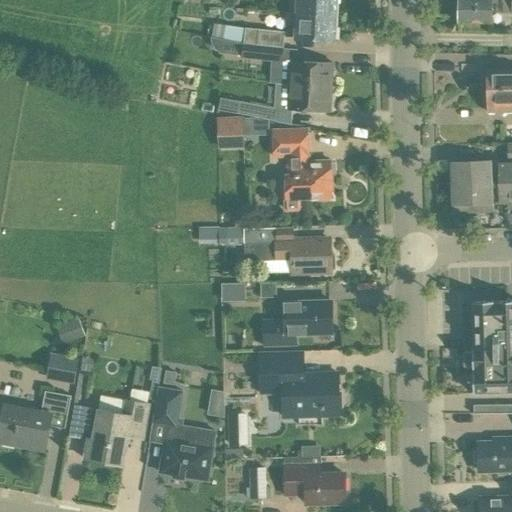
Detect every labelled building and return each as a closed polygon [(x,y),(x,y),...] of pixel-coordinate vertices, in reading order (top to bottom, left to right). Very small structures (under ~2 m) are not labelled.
[(296,0),(296,12),(296,13),(335,15),(335,0),(296,0)] [(511,0),(458,0),(458,22),(491,23),(491,8),(511,9),(511,13),(511,0)] [(287,11),(286,24),(296,24),(295,39),(334,41),(334,40),(333,40),(335,15),(296,13),(296,12),(287,11)] [(235,34),(235,22),(218,22),(217,33),(235,34)] [(245,28),(244,44),(283,48),(285,32),(245,28)] [(222,41),(220,55),(230,56),(242,57),(273,61),(282,62),(282,60),(283,48),(244,44),(244,45),(231,42),(222,41)] [(293,61),(292,85),(332,87),(333,63),(298,61),(293,61)] [(487,72),(482,75),(482,84),(488,87),(488,88),(511,88),(511,70),(487,70),(487,72)] [(292,85),(290,109),(292,109),(293,109),(330,111),(332,87),(292,85)] [(488,94),(486,96),(486,102),(488,105),(488,110),(511,109),(511,88),(488,88),(488,94)] [(240,100),(220,97),(218,109),(238,113),(276,120),(279,108),(240,100)] [(243,136),(242,118),(242,115),(218,116),(218,137),(243,136)] [(314,126),(277,127),(278,158),(290,157),(291,174),(287,174),(289,208),(292,207),(292,211),(304,211),(306,207),(306,199),(325,198),(325,201),(334,201),(334,199),(340,198),(341,191),(343,191),(342,165),(340,165),(340,161),(338,161),(337,157),(315,158),(314,150),(317,150),(317,130),(314,130),(314,126)] [(452,162),(451,162),(451,183),(499,182),(498,165),(494,166),(494,161),(490,161),(490,160),(452,162)] [(511,162),(498,163),(498,165),(499,182),(499,188),(501,188),(501,191),(506,191),(506,201),(510,201),(511,204),(511,162)] [(492,211),(492,202),(506,201),(506,191),(501,191),(501,188),(499,188),(499,182),(451,183),(452,212),(492,211)] [(479,221),(475,218),(471,218),(468,221),(468,229),(480,229),(479,221)] [(292,228),(243,230),(244,244),(275,243),(276,260),(291,260),(292,273),(331,271),(331,269),(334,269),(334,255),(330,255),(330,239),(292,241),(292,228)] [(472,352),(465,352),(465,368),(473,367),(473,375),(466,375),(466,391),(473,391),(474,394),(511,392),(511,300),(508,301),(472,302),(473,348),(472,348),(472,352)] [(284,319),(263,320),(264,346),(299,345),(298,334),(333,333),(332,301),(284,302),(284,319)] [(78,317),(55,326),(61,344),(85,335),(78,317)] [(304,350),(259,352),(260,394),(282,393),(283,416),(339,415),(338,372),(304,374),(304,350)] [(50,353),(45,378),(73,384),(78,359),(50,353)] [(158,383),(160,370),(152,368),(150,382),(152,382),(158,383)] [(165,369),(163,382),(173,383),(174,371),(165,369)] [(155,401),(158,383),(152,382),(149,400),(155,401)] [(182,390),(158,386),(153,415),(178,418),(182,390)] [(4,404),(0,424),(0,442),(14,445),(15,440),(46,446),(49,425),(65,428),(71,396),(44,391),(41,411),(4,404)] [(88,438),(84,458),(96,460),(96,457),(124,462),(129,436),(143,439),(150,404),(126,400),(123,414),(98,409),(93,439),(88,438)] [(215,402),(213,414),(224,416),(223,403),(215,402)] [(511,404),(474,405),(474,414),(511,413),(511,404)] [(207,479),(215,431),(177,424),(178,423),(168,422),(160,472),(174,474),(174,476),(184,478),(184,476),(207,479)] [(229,443),(247,442),(247,422),(229,423),(229,443)] [(478,450),(474,452),(474,463),(478,465),(478,471),(511,469),(511,436),(492,437),(492,442),(478,443),(478,450)] [(333,454),(284,455),(285,495),(305,495),(305,503),(344,502),(344,503),(349,502),(348,469),(322,469),(322,459),(334,459),(333,454)] [(265,467),(249,468),(250,498),(266,498),(265,467)] [(511,511),(511,497),(479,498),(479,511),(511,511)]
